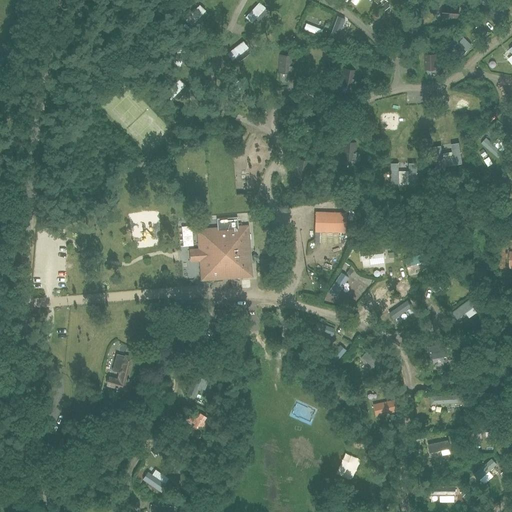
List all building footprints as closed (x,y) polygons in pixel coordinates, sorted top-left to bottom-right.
[(259,2),(245,17),(252,23),(266,8),(259,2)] [(442,18),(458,20),(460,6),(444,4),(442,18)] [(199,5),(185,20),(191,26),(206,11),(199,5)] [(243,41),(226,54),(232,61),(248,48),(243,41)] [(181,43),(172,62),(181,66),(189,47),(181,43)] [(424,54),(424,70),(438,70),(437,54),(424,54)] [(279,57),(277,73),(291,73),(292,58),(279,57)] [(353,86),(356,71),(342,68),(340,84),(353,86)] [(240,78),(225,92),(232,99),(246,84),(240,78)] [(180,80),(166,95),(173,101),(187,86),(180,80)] [(306,128),(321,128),(321,116),(306,116),(306,128)] [(343,141),(340,159),(353,161),(356,142),(343,141)] [(433,147),(436,168),(462,164),(459,143),(433,147)] [(296,159),(293,177),(306,179),(309,161),(296,159)] [(389,164),(389,185),(415,185),(415,163),(389,164)] [(504,210),(511,207),(508,199),(500,202),(504,210)] [(314,232),(345,233),(345,213),(314,212),(314,232)] [(247,226),(238,227),(237,217),(216,219),(217,229),(197,230),(199,250),(192,250),(193,261),(200,261),(202,280),(251,276),(250,255),(255,254),(254,249),(249,250),(247,226)] [(427,254),(417,253),(417,264),(427,265),(427,254)] [(384,254),(372,256),(373,264),(386,262),(384,254)] [(342,278),(346,282),(354,273),(350,270),(342,278)] [(374,348),(368,353),(375,361),(381,356),(374,348)] [(107,386),(123,390),(126,380),(132,358),(125,356),(118,380),(109,377),(107,386)] [(203,375),(199,391),(207,393),(211,376),(203,375)] [(469,391),(437,393),(437,402),(470,400),(469,391)] [(204,414),(199,410),(193,417),(204,426),(214,414),(207,410),(204,414)] [(456,439),(438,442),(440,455),(458,452),(456,439)] [(158,453),(145,474),(152,478),(165,457),(158,453)]
